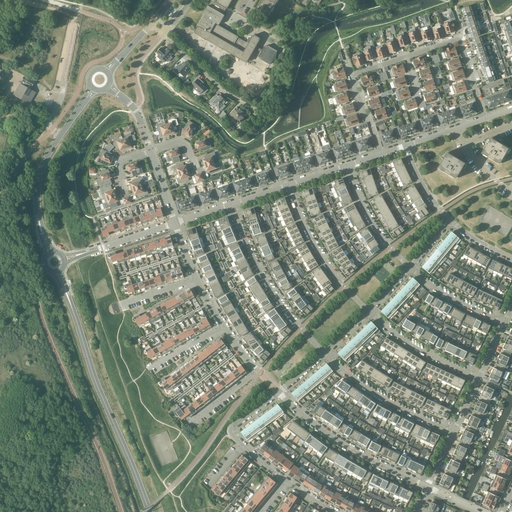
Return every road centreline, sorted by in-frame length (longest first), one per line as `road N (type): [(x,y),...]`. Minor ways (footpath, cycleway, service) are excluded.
road 1 (tertiary): [(149,511),(73,313)]
road 2 (residential): [(232,203),(265,278),(325,353)]
road 3 (residential): [(427,487),(341,441),(278,393)]
road 4 (residential): [(288,184),(324,261),(369,313)]
road 5 (residential): [(453,433),(380,397),(325,353)]
road 6 (tertiary): [(37,212),(49,151),(93,88)]
road 7 (residential): [(479,377),(369,313)]
road 8 (residential): [(260,111),(227,94),(162,34)]
road 9 (residential): [(347,165),(366,213),(410,268)]
